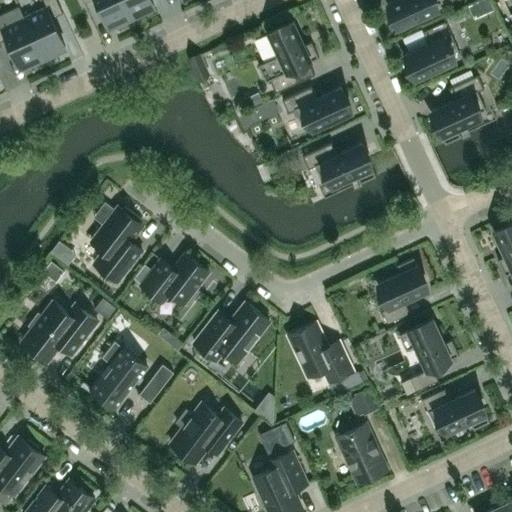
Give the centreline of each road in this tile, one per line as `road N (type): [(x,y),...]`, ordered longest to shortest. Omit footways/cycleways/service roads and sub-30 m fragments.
road 1 (residential): [(447,221),(286,295),(166,202)]
road 2 (residential): [(0,122),(264,0)]
road 3 (residential): [(0,371),(181,511)]
road 4 (residential): [(360,511),(511,440)]
road 5 (residential): [(447,221),(511,363)]
road 6 (residential): [(408,139),(344,0)]
